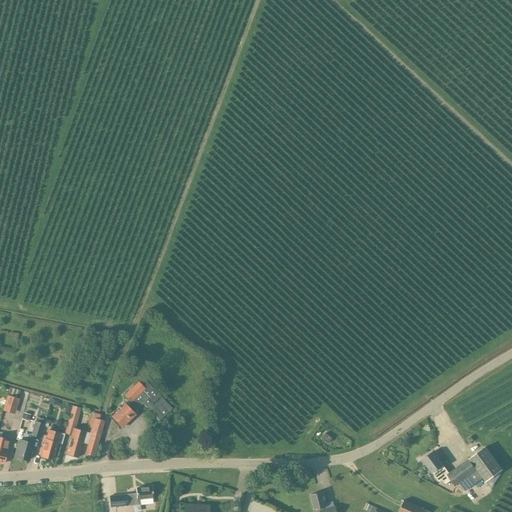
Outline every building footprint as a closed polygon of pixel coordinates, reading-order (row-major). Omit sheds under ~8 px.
[(143,378),(139,382),(145,388),(143,390),(150,397),(143,404),(159,421),(172,409),(143,378)] [(150,397),(143,390),(145,388),(139,381),(124,395),(130,401),(127,405),(125,403),(111,416),(122,427),(136,414),(134,412),(143,404),(150,397)] [(10,387),(8,395),(3,411),(15,414),(19,398),(16,398),(19,390),(10,387)] [(73,406),(71,411),(68,424),(76,426),(80,408),(73,406)] [(30,415),(24,413),(22,419),(28,421),(30,415)] [(19,440),(15,457),(29,461),(34,444),(32,443),(34,437),(40,438),(45,420),(37,418),(35,422),(35,421),(31,434),(29,433),(26,442),(19,440)] [(88,433),(85,443),(88,444),(85,454),(94,456),(99,439),(101,431),(104,421),(98,419),(94,418),(92,427),(92,428),(90,433),(88,433)] [(88,433),(73,429),(66,454),(78,458),(82,442),(85,443),(88,433)] [(53,460),(58,443),(62,444),(64,434),(49,430),(46,439),(45,438),(40,456),(53,460)] [(322,438),(329,443),(332,438),(326,433),(322,438)] [(0,462),(4,464),(7,451),(6,451),(9,439),(0,436),(0,462)] [(450,474),(449,473),(444,466),(444,465),(434,451),(422,460),(433,474),(433,473),(439,482),(442,480),(445,484),(451,480),(455,486),(460,483),(466,491),(483,478),(486,482),(502,470),(485,447),(450,474)] [(152,486),(136,488),(136,493),(109,496),(110,508),(153,503),(152,498),(153,498),(152,486)] [(336,511),(335,506),(327,509),(327,506),(323,491),(311,495),(315,509),(320,508),(321,511),(336,511)] [(398,511),(430,511),(431,511),(404,499),(398,511)]
